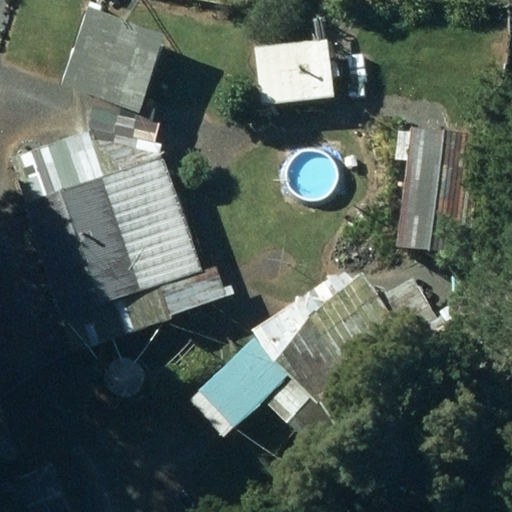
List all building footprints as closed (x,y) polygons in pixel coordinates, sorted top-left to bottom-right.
[(302,51),(275,50),(272,105),(354,110),(359,21),(304,18),(302,51)] [(182,55),(104,23),(77,88),(156,120),(182,55)] [(182,123),(30,174),(92,359),(244,308),(182,123)] [(507,181),(424,174),(417,255),(500,262),(507,181)] [(404,303),(382,281),(262,400),(359,498),(501,358),(426,281),(404,303)] [(161,351),(114,368),(131,413),(177,397),(161,351)]
